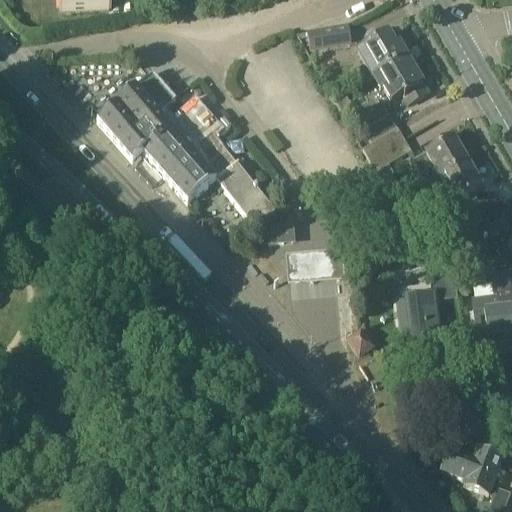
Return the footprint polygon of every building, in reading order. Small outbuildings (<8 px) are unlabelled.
[(108,0),(60,0),(61,15),(110,13),(108,0)] [(348,28),(306,35),(310,56),(351,49),(348,28)] [(358,55),(373,81),(403,63),(387,37),(358,55)] [(403,63),(373,81),(374,81),(377,79),(392,105),(402,99),(408,109),(427,98),(421,88),(422,87),(406,61),(403,63)] [(152,76),(97,125),(96,125),(132,166),(142,157),(187,208),(215,183),(255,229),(275,212),(262,197),(206,136),(191,150),(163,120),(178,106),(152,76)] [(394,134),(386,122),(364,135),(372,147),(394,134)] [(363,152),(369,164),(404,144),(397,132),(394,134),(372,147),(363,152)] [(432,169),(440,183),(468,167),(454,142),(426,158),(413,166),(420,178),(429,173),(428,171),(432,169)] [(369,164),(376,175),(388,168),(410,155),(404,144),(369,164)] [(468,167),(440,183),(430,189),(441,208),(451,202),(454,206),(481,190),(468,167)] [(393,176),(388,168),(376,175),(381,183),(393,176)] [(492,215),(503,237),(511,233),(511,222),(505,209),(492,215)] [(291,231),(267,232),(268,247),(283,246),(283,239),(292,238),(291,231)] [(465,239),(452,240),(454,264),(468,263),(465,239)] [(347,254),(283,258),(286,289),(349,285),(347,254)] [(496,300),(472,303),(475,329),(485,327),(485,328),(487,341),(497,339),(498,345),(511,343),(511,296),(509,277),(493,280),(496,300)] [(431,283),(432,299),(397,303),(400,338),(410,337),(411,350),(439,347),(434,304),(457,301),(454,280),(431,283)] [(370,351),(361,338),(349,346),(359,359),(370,351)] [(489,499),(502,463),(477,454),(474,463),(450,453),(441,475),(465,484),(464,489),(489,499)] [(504,511),(510,497),(498,492),(490,511),(504,511)]
